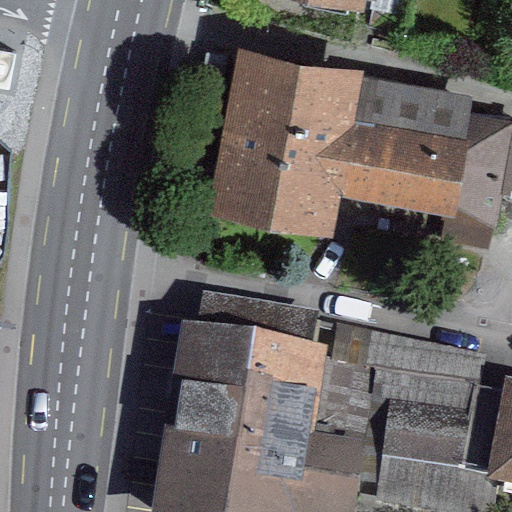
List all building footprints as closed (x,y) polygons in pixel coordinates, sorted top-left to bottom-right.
[(341,243),(348,204),(371,77),(244,54),(213,220),(341,243)] [(511,127),(471,120),(475,96),(371,77),(348,204),(496,231),(511,142),(511,127)] [(338,343),(334,368),(315,498),(365,506),(409,511),(479,511),(495,401),(478,398),(483,364),(338,343)] [(334,368),(189,347),(165,511),(364,511),(365,506),(315,498),(334,368)] [(511,501),(511,418),(497,498),(511,501)]
